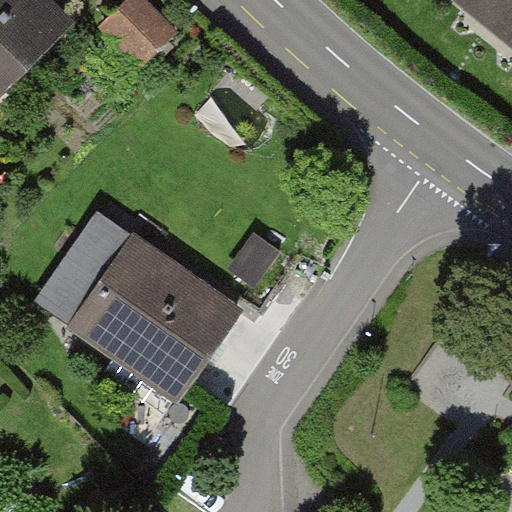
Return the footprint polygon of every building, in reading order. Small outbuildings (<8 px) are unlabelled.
[(52,0),(0,0),(0,99),(77,25),(52,0)] [(178,32),(147,0),(134,0),(103,29),(140,68),(178,32)] [(511,0),(458,0),(511,43),(511,0)] [(238,315),(98,218),(40,301),(119,355),(126,345),(187,387),(238,315)] [(282,255),(256,237),(232,271),(257,289),(282,255)]
